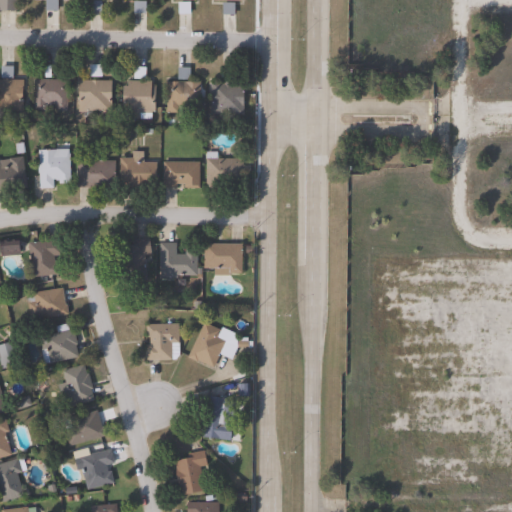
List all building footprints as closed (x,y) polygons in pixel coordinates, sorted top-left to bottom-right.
[(0,0),(24,0),(24,3),(14,3),(14,11),(0,10),(0,0)] [(55,0),(55,11),(42,11),(42,0),(55,0)] [(100,0),(100,12),(87,12),(87,0),(100,0)] [(143,0),(143,13),(131,13),(131,0),(143,0)] [(188,0),(188,14),(175,14),(175,0),(188,0)] [(242,0),(242,1),(233,1),(232,15),(219,15),(219,0),(242,0)] [(21,80),(20,111),(0,110),(0,65),(11,66),(11,80),(21,80)] [(67,79),(66,111),(54,111),(55,104),(44,104),(44,111),(32,110),(32,79),(41,79),(42,65),(48,65),(48,79),(67,79)] [(100,65),(100,80),(109,80),(109,111),(92,112),(92,116),(81,116),(81,112),(76,112),(76,80),(86,80),(86,65),(100,65)] [(144,67),(143,81),(149,81),(149,86),(153,86),(152,113),(149,113),(149,124),(143,124),(143,119),(137,119),(137,113),(136,113),(137,122),(131,122),(131,119),(129,119),(129,113),(119,113),(120,86),(124,86),(125,81),(131,81),(131,67),(144,67)] [(199,82),(198,114),(187,113),(187,106),(176,106),(175,112),(164,112),(165,81),(175,82),(175,67),(188,68),(188,82),(199,82)] [(232,67),(232,81),(242,81),(242,115),(210,116),(209,82),(218,82),(218,67),(232,67)] [(53,149),(53,150),(66,151),(66,154),(68,154),(67,184),(56,183),(56,180),(52,180),(52,176),(50,176),(50,188),(35,188),(36,149),(53,149)] [(104,152),(104,160),(112,160),(112,187),(74,186),(75,160),(87,160),(87,152),(104,152)] [(141,152),(141,162),(154,162),(154,187),(117,187),(118,158),(130,158),(130,152),(141,152)] [(216,153),(216,158),(241,159),(241,165),(248,166),(248,173),(241,173),(241,184),(213,183),(213,190),(204,190),(204,153),(216,153)] [(24,189),(0,191),(0,160),(7,159),(7,157),(20,156),(24,189)] [(198,162),(197,188),(182,188),(182,184),(175,184),(175,188),(161,188),(161,162),(198,162)] [(144,262),(146,280),(129,283),(127,269),(116,271),(114,257),(118,256),(117,247),(131,245),(130,241),(147,238),(150,261),(144,262)] [(9,240),(10,242),(16,241),(17,252),(0,252),(0,240),(1,240),(1,242),(7,242),(6,240),(9,240)] [(52,256),(53,263),(55,263),(57,275),(28,278),(26,261),(25,261),(25,256),(27,256),(26,243),(56,240),(58,256),(52,256)] [(174,254),(183,254),(183,249),(195,249),(195,276),(176,275),(175,280),(158,279),(159,243),(175,244),(174,254)] [(240,244),(239,274),(228,274),(228,276),(212,275),(212,269),(202,269),(202,244),(240,244)] [(70,315),(34,321),(29,294),(66,288),(70,315)] [(167,318),(167,324),(176,324),(177,361),(143,361),(143,345),(147,345),(147,338),(143,338),(143,324),(161,324),(161,318),(167,318)] [(227,335),(218,354),(236,354),(239,368),(221,380),(213,363),(211,368),(196,360),(195,362),(185,357),(202,322),(227,335)] [(70,324),(72,330),(78,328),(81,345),(79,346),(81,356),(53,363),(53,362),(46,363),(43,349),(44,349),(42,337),(60,333),(59,326),(70,324)] [(22,364),(5,369),(0,352),(0,345),(16,341),(22,364)] [(82,365),(90,389),(89,389),(93,401),(66,409),(62,396),(67,395),(65,388),(59,390),(57,384),(64,382),(61,371),(82,365)] [(0,381),(6,402),(10,401),(12,408),(8,410),(8,411),(0,413),(0,381)] [(232,402),(227,440),(197,436),(199,422),(201,422),(204,396),(223,399),(223,401),(232,402)] [(94,411),(99,428),(101,427),(104,436),(73,445),(69,430),(71,430),(68,418),(94,411)] [(6,433),(13,456),(0,459),(0,420),(8,418),(12,431),(6,433)] [(110,466),(111,472),(114,471),(117,483),(90,490),(81,457),(109,449),(113,465),(110,466)] [(202,492),(179,496),(172,461),(186,458),(185,454),(202,451),(205,467),(197,468),(202,492)] [(20,473),(27,497),(5,503),(2,492),(0,492),(0,465),(21,459),(25,472),(20,473)] [(217,503),(217,511),(185,511),(185,503),(217,503)]
